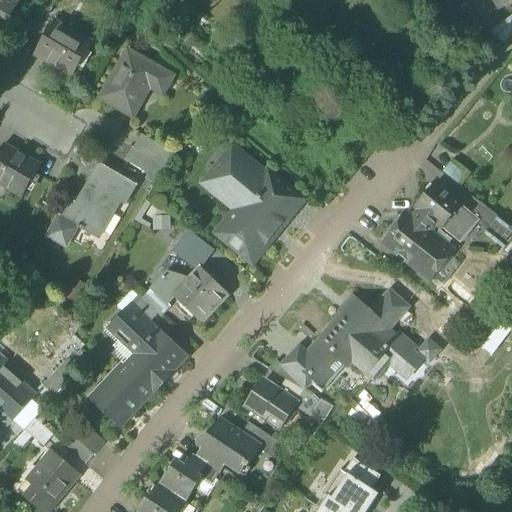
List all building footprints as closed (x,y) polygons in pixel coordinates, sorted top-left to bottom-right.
[(0,0),(0,34),(2,36),(11,20),(9,19),(17,6),(6,0),(0,0)] [(511,0),(494,0),(500,10),(511,2),(511,0)] [(511,34),(511,16),(489,33),(503,45),(511,34)] [(34,55),(73,78),(92,44),(53,22),(34,55)] [(100,99),(133,118),(143,100),(140,99),(147,87),(150,88),(163,96),(173,78),(127,51),(100,99)] [(140,99),(143,100),(150,88),(147,87),(140,99)] [(141,136),(133,149),(155,162),(163,149),(141,136)] [(0,151),(0,185),(22,198),(40,167),(4,145),(0,151)] [(148,175),(155,162),(133,149),(126,162),(148,175)] [(217,236),(253,264),(268,245),(267,235),(275,225),(284,224),(302,202),(282,186),(277,191),(271,186),(276,181),(267,174),(264,177),(231,151),(212,175),(228,188),(224,194),(241,207),(236,212),(217,236)] [(165,168),(155,162),(148,175),(158,180),(165,168)] [(466,176),(450,163),(441,173),(458,186),(466,176)] [(62,246),(69,245),(70,245),(71,244),(70,243),(78,229),(84,232),(84,231),(93,236),(94,236),(94,235),(94,234),(107,210),(113,214),(114,213),(113,212),(119,201),(125,204),(135,187),(99,167),(76,206),(72,204),(64,218),(63,220),(56,222),(55,221),(54,223),(55,223),(50,231),(49,231),(49,233),(51,240),(51,241),(52,242),(53,241),(61,245),(60,246),(62,247),(62,246)] [(203,186),(236,212),(241,207),(224,194),(228,188),(212,175),(203,186)] [(277,191),(282,186),(276,181),(271,186),(277,191)] [(441,230),(443,228),(460,207),(461,206),(435,184),(415,208),(419,211),(435,224),(441,230)] [(475,220),(486,208),(480,204),(470,215),(475,220)] [(470,215),(460,207),(443,228),(459,242),(476,222),(477,221),(475,220),(470,215)] [(481,234),(504,252),(511,241),(511,228),(489,211),(486,208),(475,220),(477,221),(476,222),(485,229),(481,234)] [(419,274),(425,279),(431,278),(436,272),(435,268),(446,254),(428,240),(432,236),(427,233),(435,224),(419,211),(412,220),(410,219),(402,220),(392,232),(394,236),(386,246),(419,271),(419,274)] [(267,235),(268,245),(284,224),(275,225),(267,235)] [(188,232),(173,251),(199,272),(201,269),(214,252),(188,232)] [(394,236),(392,232),(382,245),(419,274),(419,271),(386,246),(394,236)] [(452,251),(432,236),(428,240),(446,254),(435,268),(436,272),(452,251)] [(452,256),(436,277),(445,284),(461,263),(452,256)] [(168,274),(152,290),(168,305),(174,298),(201,324),(217,308),(215,308),(228,295),(201,269),(199,272),(190,281),(168,274)] [(151,290),(143,299),(157,313),(162,317),(171,308),(168,305),(152,290),(151,290)] [(358,305),(325,343),(323,345),(333,354),(332,354),(346,367),(351,361),(372,379),(387,363),(395,371),(398,368),(408,377),(422,361),(412,352),(415,349),(399,335),(393,342),(386,335),(409,309),(391,293),(371,316),(358,305)] [(147,325),(157,313),(143,299),(139,296),(128,307),(147,325)] [(93,405),(118,429),(141,404),(157,387),(158,387),(166,379),(158,372),(178,351),(156,330),(154,331),(147,325),(128,307),(109,328),(135,353),(128,360),(132,364),(93,405)] [(164,320),(156,330),(178,351),(187,342),(164,320)] [(431,363),(443,350),(429,337),(417,350),(431,363)] [(324,391),(346,367),(332,354),(333,354),(323,345),(325,343),(321,339),(307,355),(320,367),(311,377),(315,381),(314,382),(324,391)] [(281,368),(306,391),(314,382),(315,381),(311,377),(320,367),(307,355),(300,348),(281,368)] [(185,358),(178,351),(158,372),(166,379),(185,358)] [(89,402),(93,405),(132,364),(128,360),(89,402)] [(42,387),(55,398),(77,373),(65,362),(42,387)] [(268,370),(286,380),(306,391),(281,368),(275,363),(268,370)] [(0,420),(7,427),(34,397),(2,368),(0,366),(0,420)] [(279,391),(297,403),(306,391),(286,380),(279,391)] [(247,407),(279,429),(296,404),(297,403),(279,391),(266,382),(258,394),(256,393),(247,407)] [(308,392),(306,391),(297,403),(296,404),(308,413),(318,398),(308,392)] [(32,437),(43,447),(53,436),(36,420),(25,431),(32,437)] [(200,450),(195,458),(220,474),(225,466),(240,475),(245,467),(248,469),(262,447),(242,434),(221,420),(206,442),(200,438),(196,444),(197,447),(200,450)] [(242,434),(262,447),(269,437),(249,423),(242,434)] [(84,426),(73,438),(94,457),(105,445),(84,426)] [(19,450),(20,450),(32,437),(25,431),(13,444),(14,445),(15,444),(20,448),(19,450)] [(86,465),(94,457),(73,438),(65,446),(86,465)] [(25,499),(41,511),(50,511),(76,481),(69,475),(72,471),(74,474),(76,472),(51,452),(26,482),(34,488),(25,499)] [(166,474),(159,484),(187,502),(200,481),(211,488),(220,474),(195,458),(187,470),(178,464),(175,464),(168,475),(166,474)] [(353,459),(344,473),(372,491),(381,477),(353,459)] [(327,499),(320,510),(322,511),(367,511),(379,495),(372,491),(344,473),(340,470),(323,497),(327,499)] [(80,476),(76,472),(74,474),(72,471),(69,475),(76,481),(80,476)] [(18,492),(25,499),(34,488),(26,482),(18,492)] [(137,511),(180,511),(187,502),(159,484),(158,483),(150,496),(149,495),(137,511)]
